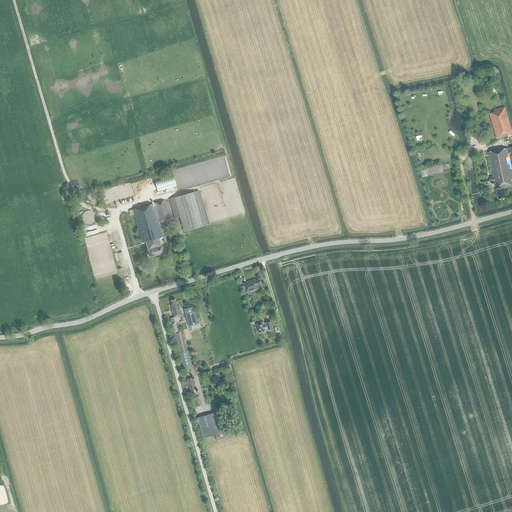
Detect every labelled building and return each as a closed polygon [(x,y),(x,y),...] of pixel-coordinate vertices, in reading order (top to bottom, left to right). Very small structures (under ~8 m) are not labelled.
[(511,147),(488,152),(493,180),(492,180),(491,180),(491,181),(490,181),(490,182),(490,183),(491,183),(491,184),(492,184),(493,184),(496,184),(499,199),(506,198),(504,189),(511,187),(511,169),(509,155),(511,155),(511,162),(511,147)] [(177,186),(173,176),(155,182),(158,192),(177,186)] [(208,224),(198,191),(169,199),(175,218),(179,217),(184,231),(208,224)] [(171,220),(166,201),(156,204),(161,223),(171,220)] [(163,238),(154,204),(131,210),(132,214),(135,214),(143,243),(147,242),(149,249),(148,250),(150,257),(164,253),(162,246),(161,246),(159,239),(163,238)] [(261,284),(260,279),(255,280),(255,279),(247,281),(247,282),(244,283),(247,293),(258,290),(262,289),(260,284),(261,284)] [(172,325),(174,332),(178,331),(176,323),(177,322),(176,317),(182,315),(180,308),(179,305),(177,306),(175,299),(170,300),(172,304),(170,305),(174,317),(170,319),(172,325)] [(196,318),(193,306),(184,309),(190,331),(200,328),(197,318),(196,318)] [(263,322),(256,324),(259,333),(265,331),(265,329),(268,329),(268,330),(273,329),(270,321),(264,323),(263,322)] [(180,330),(178,331),(174,332),(179,353),(184,370),(191,368),(186,351),(180,330)] [(188,386),(190,391),(195,389),(192,377),(186,379),(187,382),(185,383),(184,383),(185,387),(188,386)] [(201,405),(198,396),(191,398),(194,407),(201,405)] [(221,432),(215,412),(197,418),(202,438),(221,432)]
